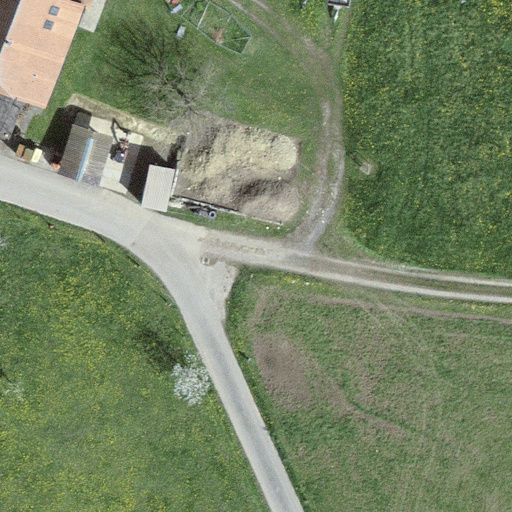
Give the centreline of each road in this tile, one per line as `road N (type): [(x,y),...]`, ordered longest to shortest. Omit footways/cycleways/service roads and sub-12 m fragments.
road 1 (track): [(168,242),(511,292)]
road 2 (track): [(244,0),(278,26),(331,100),(329,179),(292,260)]
